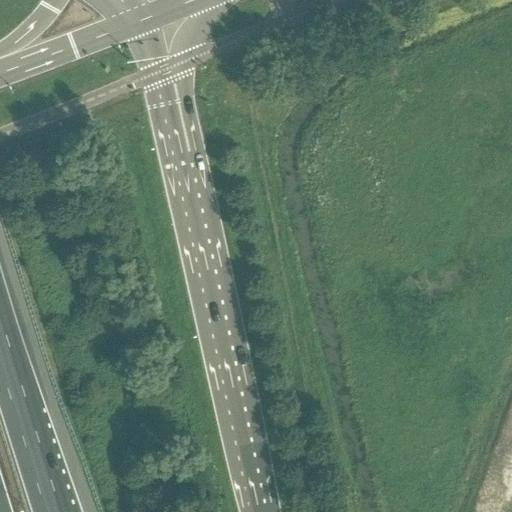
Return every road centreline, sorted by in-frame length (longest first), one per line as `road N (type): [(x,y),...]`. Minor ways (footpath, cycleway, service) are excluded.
road 1 (motorway): [(256,511),(167,83),(145,16)]
road 2 (motorway): [(53,511),(0,336)]
road 3 (primary): [(5,72),(145,16)]
